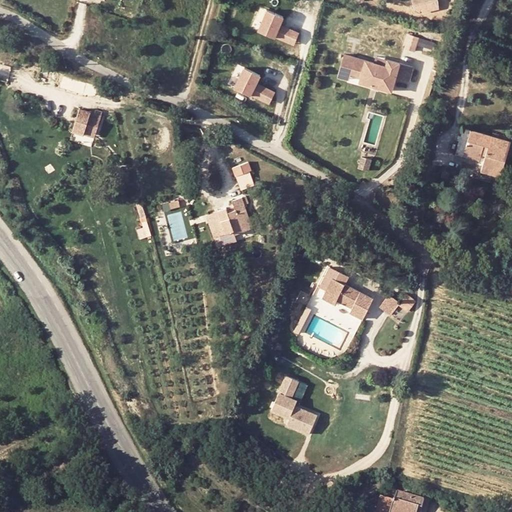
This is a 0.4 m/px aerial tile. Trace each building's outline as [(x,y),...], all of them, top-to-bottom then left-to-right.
[(412,0),(415,10),(439,5),(438,0),(412,0)] [(283,19),(267,12),(258,32),(274,40),(275,38),(289,45),(294,33),(279,27),(283,19)] [(404,46),(415,50),(420,36),(409,32),(404,46)] [(298,36),(294,33),(289,45),(294,47),(298,36)] [(392,62),(381,58),(379,65),(390,68),(392,62)] [(364,84),(395,93),(403,65),(392,62),(390,68),(358,59),(358,62),(347,59),(346,64),(367,71),(367,73),(364,84)] [(367,71),(346,64),(342,77),(353,81),(356,70),(367,73),(367,71)] [(417,69),(403,65),(399,79),(413,83),(417,69)] [(261,78),(245,70),(235,90),(251,98),(251,97),(265,104),(271,93),(257,86),(261,78)] [(275,95),(271,93),(265,104),(270,106),(275,95)] [(99,122),(77,118),(73,140),(84,142),(84,138),(95,141),(99,122)] [(454,154),(464,158),(472,133),(462,130),(454,154)] [(472,133),(464,158),(481,163),(478,174),(497,179),(509,144),(472,133)] [(369,161),(361,158),(358,167),(366,171),(369,161)] [(253,172),(250,164),(235,169),(237,177),(253,172)] [(126,175),(121,174),(117,183),(126,186),(129,176),(126,175)] [(246,197),(242,198),(232,202),(235,210),(227,212),(226,208),(216,212),(217,216),(210,218),(216,237),(230,232),(232,237),(253,230),(245,206),(248,205),(246,197)] [(216,212),(204,216),(212,239),(216,237),(210,218),(217,216),(216,212)] [(336,270),(335,273),(346,281),(348,276),(336,270)] [(345,285),(346,281),(335,273),(332,279),(345,285)] [(313,295),(336,306),(338,302),(352,309),(350,313),(362,319),(372,298),(332,279),(327,289),(318,285),(313,295)] [(415,303),(406,296),(399,307),(408,313),(415,303)] [(388,298),(383,306),(394,314),(399,307),(388,298)] [(391,318),(394,314),(383,306),(380,310),(391,318)] [(299,381),(286,376),(271,412),(289,419),(287,426),(309,435),(317,417),(295,408),(289,405),(291,399),(299,381)] [(299,380),(294,395),(303,398),(308,383),(299,380)] [(297,402),(291,399),(289,405),(295,408),(297,402)] [(399,511),(416,511),(417,508),(420,509),(422,499),(396,494),(394,499),(379,497),(376,511),(391,511),(392,511),(399,511)]
